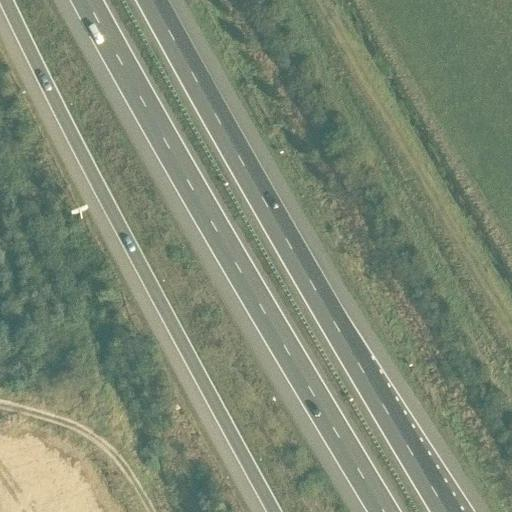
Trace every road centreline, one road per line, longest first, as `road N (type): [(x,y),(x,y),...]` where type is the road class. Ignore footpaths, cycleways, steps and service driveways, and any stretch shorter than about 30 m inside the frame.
road 1 (motorway): [(84,0),(381,511)]
road 2 (motorway): [(444,511),(153,0)]
road 3 (motorway): [(3,0),(271,511)]
road 4 (track): [(146,511),(118,457),(82,431),(0,414)]
